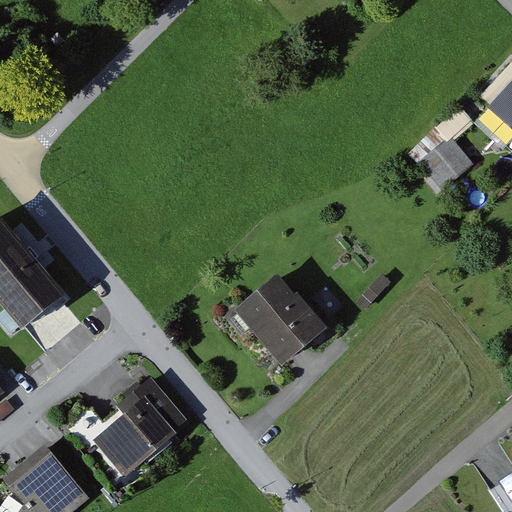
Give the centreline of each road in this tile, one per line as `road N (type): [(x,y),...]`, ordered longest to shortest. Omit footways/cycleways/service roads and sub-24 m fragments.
road 1 (residential): [(13,172),(293,511)]
road 2 (residential): [(186,0),(13,172)]
